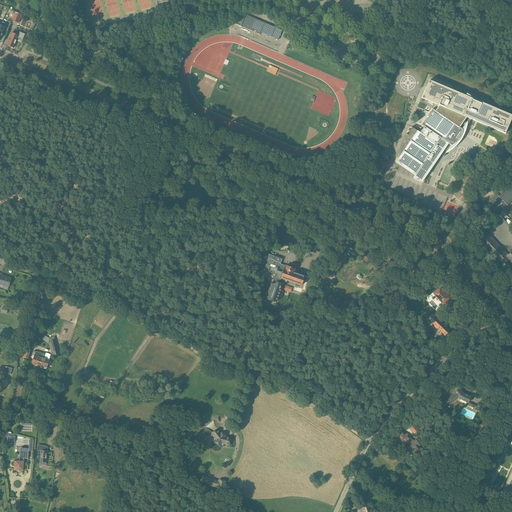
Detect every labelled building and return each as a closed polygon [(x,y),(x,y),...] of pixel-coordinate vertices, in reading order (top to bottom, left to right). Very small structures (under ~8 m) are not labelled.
[(22,15),(15,11),(12,20),(19,23),(22,15)] [(278,40),(282,29),(239,12),(234,23),(241,25),(238,31),(248,35),(251,29),(278,40)] [(12,33),(7,45),(14,48),(17,41),(21,43),(23,38),(19,36),(12,33)] [(275,75),(278,68),(269,64),(266,71),(275,75)] [(465,95),(429,80),(422,98),(439,105),(435,111),(432,109),(421,125),(424,127),(420,133),(412,127),(408,135),(406,134),(396,157),(398,158),(396,162),(415,175),(412,178),(422,182),(444,150),(447,151),(451,145),(451,146),(455,144),(458,141),(460,138),(462,134),(462,130),(462,129),(466,123),(463,121),(466,117),(505,133),(511,117),(511,115),(470,97),(471,96),(467,93),(465,95)] [(511,182),(499,196),(497,194),(488,202),(499,214),(507,205),(508,205),(511,200),(511,182)] [(511,250),(508,254),(487,232),(480,238),(504,264),(509,260),(511,263),(511,262),(511,250)] [(276,254),(270,252),(263,270),(275,275),(272,283),(271,283),(266,299),(272,301),(276,302),(276,301),(283,284),(280,283),(281,280),(287,282),(287,280),(301,285),(305,276),(295,272),(296,269),(280,264),(282,258),(275,255),(276,254)] [(0,284),(9,287),(11,278),(4,276),(0,275),(0,284)] [(439,300),(445,294),(439,288),(434,294),(439,300)] [(443,321),(439,318),(432,325),(435,329),(436,328),(445,336),(450,330),(447,326),(447,325),(445,322),(444,324),(442,322),(443,321)] [(49,338),(44,335),(42,339),(48,342),(49,341),(50,341),(53,356),(59,354),(55,336),(49,338)] [(31,350),(26,348),(23,357),(28,359),(31,350)] [(35,352),(32,364),(47,368),(48,364),(49,364),(50,361),(49,361),(50,360),(43,358),(44,354),(34,351),(34,352),(35,352)] [(12,368),(6,367),(4,373),(11,375),(12,368)] [(463,393),(459,388),(454,392),(455,393),(444,401),(447,406),(458,398),(468,402),(470,397),(463,393)] [(220,433),(217,429),(212,433),(214,436),(211,441),(222,448),(225,443),(229,444),(230,438),(226,437),(226,436),(221,433),(220,433)] [(410,437),(401,431),(396,439),(405,445),(409,447),(407,448),(412,454),(418,449),(417,447),(420,445),(416,439),(414,441),(410,438),(410,437)] [(4,433),(3,441),(7,441),(12,441),(15,442),(15,437),(14,437),(15,434),(4,433)] [(44,445),(38,445),(37,450),(41,451),(40,461),(46,462),(48,447),(43,447),(44,445)] [(29,448),(23,448),(23,455),(21,455),(21,461),(16,461),(16,460),(15,460),(15,461),(14,461),(13,461),(12,462),(11,462),(11,463),(11,464),(12,465),(13,466),(15,466),(14,470),(23,471),(24,461),(24,458),(28,459),(29,448)] [(511,469),(503,489),(509,492),(508,493),(511,495),(511,493),(511,469)] [(211,479),(204,474),(200,481),(208,486),(216,488),(216,489),(224,491),(226,481),(218,479),(218,480),(211,479)] [(486,483),(483,487),(489,491),(493,484),(487,481),(486,483)]
